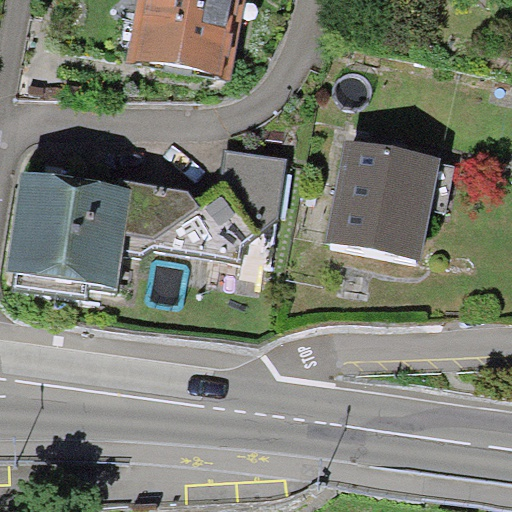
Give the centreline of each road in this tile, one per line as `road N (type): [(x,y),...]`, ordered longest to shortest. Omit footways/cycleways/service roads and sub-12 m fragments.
road 1 (residential): [(11,117),(234,126),(302,54),(315,0)]
road 2 (residential): [(511,340),(330,350),(241,409)]
road 3 (secondary): [(511,448),(241,409)]
road 4 (secondary): [(241,409),(0,382)]
